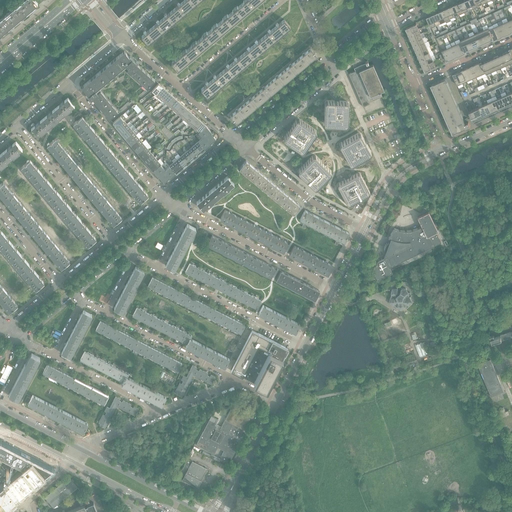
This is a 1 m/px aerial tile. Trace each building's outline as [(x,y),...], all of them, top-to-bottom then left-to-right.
[(38,3),(34,0),(24,0),(23,1),(24,2),(19,5),(26,13),(38,3)] [(189,9),(197,3),(199,0),(184,0),(183,1),(189,9)] [(255,6),(254,6),(257,3),(254,0),(245,0),(241,4),(247,12),(253,7),(253,8),(255,6)] [(469,11),(464,0),(464,1),(462,1),(459,2),(464,13),(469,11)] [(473,9),(469,0),(464,0),(469,11),(473,9)] [(478,6),(475,0),(469,0),(473,9),(478,6)] [(179,18),(189,9),(183,1),(180,4),(179,4),(177,5),(178,6),(172,10),(179,18)] [(464,13),(459,2),(459,3),(458,3),(457,3),(455,4),(459,15),(464,13)] [(241,17),(247,12),(241,4),(230,13),(237,21),(240,18),(242,17),(241,17)] [(459,15),(455,4),(454,5),(453,5),(450,6),(455,17),(459,15)] [(26,13),(19,5),(15,9),(14,8),(11,11),(12,11),(8,15),(14,23),(26,13)] [(455,17),(450,6),(450,7),(448,8),(448,7),(445,9),(450,19),(455,17)] [(450,19),(445,9),(444,10),(443,9),(441,11),(445,21),(450,19)] [(168,26),(176,20),(179,18),(172,10),(167,15),(166,14),(165,16),(162,19),(168,26)] [(445,21),(441,11),(438,12),(437,13),(436,13),(441,23),(445,21)] [(234,24),(233,23),(237,21),(230,13),(220,22),(226,29),(232,25),(234,24)] [(441,23),(436,13),(433,14),(432,15),(431,15),(436,25),(441,23)] [(14,23),(8,15),(3,19),(3,18),(2,19),(0,20),(0,21),(0,28),(3,32),(14,23)] [(436,25),(431,15),(429,16),(426,17),(427,18),(431,27),(436,25)] [(158,35),(166,28),(168,26),(162,19),(159,22),(158,21),(158,22),(157,23),(152,28),(158,35)] [(290,27),(284,19),(278,24),(276,25),(277,26),(273,28),(280,36),(290,27)] [(511,31),(511,30),(508,21),(503,23),(508,34),(511,33),(511,32),(511,31)] [(221,34),(226,29),(220,22),(210,30),(216,38),(219,35),(219,36),(221,34)] [(508,34),(503,23),(498,25),(503,36),(505,35),(508,34)] [(418,29),(416,24),(409,27),(406,28),(407,30),(408,33),(418,29)] [(503,36),(498,25),(494,28),(498,38),(501,37),(503,36)] [(147,44),(155,37),(158,35),(152,28),(146,32),(144,33),(144,34),(141,36),(147,44)] [(280,36),(273,28),(270,31),(270,30),(269,31),(268,32),(269,32),(263,37),(269,44),(280,36)] [(494,40),(488,28),(484,30),(488,40),(493,38),(493,40),(494,40)] [(498,38),(494,28),(489,30),(488,28),(494,40),(495,39),(498,38)] [(421,34),(418,29),(408,33),(408,34),(408,33),(409,35),(410,38),(421,34)] [(213,41),(216,38),(210,30),(199,39),(205,47),(211,42),(213,41)] [(488,40),(484,30),(479,32),(483,42),(488,40)] [(483,42),(479,32),(474,34),(479,45),(483,42)] [(423,38),(421,34),(410,38),(411,38),(411,40),(412,43),(423,38)] [(479,45),(474,34),(469,36),(474,47),(479,45)] [(474,47),(469,36),(465,39),(469,49),(474,47)] [(269,44),(263,37),(257,42),(257,41),(255,43),(256,43),(253,46),(259,53),(269,44)] [(425,43),(423,38),(412,43),(413,45),(414,45),(414,47),(425,43)] [(200,51),(205,47),(199,39),(189,48),(195,55),(198,53),(199,53),(200,52),(200,51)] [(469,49),(465,39),(460,41),(465,53),(465,52),(465,51),(469,49)] [(465,53),(460,41),(461,42),(456,44),(461,55),(464,54),(464,53),(465,53)] [(427,47),(425,43),(414,47),(415,50),(416,50),(416,51),(416,52),(427,47)] [(461,55),(456,44),(451,47),(456,57),(458,56),(461,55)] [(259,53),(253,46),(250,48),(249,48),(247,49),(248,50),(242,54),(249,62),(259,53)] [(317,55),(310,47),(309,46),(295,57),(303,66),(317,55)] [(429,52),(427,47),(416,52),(418,55),(419,56),(418,56),(419,57),(429,52)] [(456,57),(451,47),(447,49),(451,59),(454,58),(456,57)] [(192,58),(195,55),(189,48),(178,57),(185,64),(190,60),(191,60),(192,58)] [(451,59),(447,49),(442,51),(446,61),(448,60),(451,59)] [(124,51),(121,54),(123,56),(124,58),(128,62),(126,64),(127,66),(129,68),(135,62),(135,61),(134,60),(133,60),(132,59),(131,59),(124,51)] [(431,57),(429,52),(419,57),(420,59),(421,61),(420,61),(421,61),(431,57)] [(510,63),(505,53),(500,55),(505,66),(510,63)] [(121,54),(113,60),(121,69),(126,64),(128,62),(124,58),(123,56),(121,54)] [(249,62),(242,54),(237,59),(236,58),(235,60),(232,63),(238,71),(249,62)] [(505,66),(500,55),(496,57),(500,68),(505,66)] [(185,64),(178,57),(171,63),(177,70),(178,70),(178,71),(180,69),(179,69),(185,64)] [(303,66),(295,57),(282,68),(290,78),(303,66)] [(433,61),(431,57),(421,61),(422,64),(423,65),(422,65),(423,66),(433,61)] [(500,68),(496,57),(491,60),(496,70),(500,68)] [(113,60),(108,64),(115,73),(121,69),(113,60)] [(496,70),(491,60),(486,62),(491,72),(496,70)] [(384,90),(373,65),(369,66),(368,63),(367,61),(365,62),(366,63),(354,68),(355,71),(349,74),(363,107),(369,104),(369,102),(382,96),(380,92),(384,90)] [(435,66),(433,61),(423,66),(424,69),(424,68),(425,71),(428,69),(435,66)] [(129,68),(127,70),(132,75),(139,66),(137,64),(135,62),(129,68)] [(486,74),(481,62),(479,63),(476,64),(481,74),(485,72),(486,74)] [(491,72),(486,62),(482,64),(481,62),(486,74),(491,72)] [(228,79),(238,71),(232,63),(229,66),(228,65),(227,67),(222,72),(228,79)] [(108,64),(103,68),(111,77),(115,73),(108,64)] [(481,74),(476,64),(473,65),(471,66),(476,77),(481,74)] [(139,66),(132,75),(137,79),(144,70),(139,66)] [(476,77),(471,66),(470,67),(467,68),(471,79),(476,77)] [(103,68),(98,73),(105,82),(111,77),(103,68)] [(290,78),(282,68),(268,80),(276,89),(290,78)] [(471,79),(467,68),(464,69),(464,70),(462,70),(467,81),(471,79)] [(144,70),(137,79),(142,84),(149,75),(144,70)] [(467,81),(462,70),(460,71),(457,72),(462,83),(467,81)] [(228,79),(222,72),(216,76),(214,77),(214,78),(211,80),(217,88),(228,79)] [(462,83),(457,72),(454,74),(453,75),(457,85),(462,83)] [(98,73),(93,77),(100,86),(105,82),(98,73)] [(149,75),(142,84),(147,88),(155,80),(149,75)] [(464,119),(448,84),(447,81),(448,80),(447,78),(446,76),(443,78),(444,79),(431,84),(433,89),(434,91),(436,96),(437,98),(438,99),(440,103),(439,103),(440,105),(442,108),(443,110),(443,112),(444,112),(446,117),(446,119),(447,119),(449,124),(450,126),(452,130),(453,133),(454,132),(465,127),(466,128),(470,126),(468,119),(467,118),(464,119)] [(93,77),(88,81),(93,87),(95,90),(98,88),(100,86),(93,77)] [(217,88),(211,80),(208,83),(207,83),(206,84),(206,85),(201,89),(202,90),(201,91),(206,98),(217,88)] [(276,89),(268,80),(255,91),(263,100),(276,89)] [(88,81),(82,86),(87,92),(89,95),(91,93),(93,92),(95,90),(93,87),(88,81)] [(158,83),(152,91),(155,94),(162,86),(158,83)] [(155,94),(153,96),(157,99),(159,97),(166,90),(162,86),(155,94)] [(89,95),(89,96),(90,97),(91,98),(92,98),(94,100),(96,103),(105,95),(100,90),(98,88),(95,90),(93,92),(91,93),(89,95)] [(159,97),(157,99),(161,102),(163,100),(169,93),(166,90),(159,97)] [(263,100),(255,91),(242,102),(250,111),(263,100)] [(161,102),(164,106),(166,104),(173,96),(169,93),(163,100),(161,102)] [(105,95),(96,103),(100,108),(109,100),(105,95)] [(511,106),(506,95),(502,97),(507,108),(511,106)] [(173,96),(166,104),(170,107),(176,99),(173,96)] [(507,108),(502,97),(497,99),(502,111),(507,108)] [(62,116),(74,106),(74,105),(68,98),(63,102),(60,104),(55,108),(62,116)] [(176,99),(170,107),(173,110),(180,102),(176,99)] [(502,111),(497,99),(492,101),(498,113),(502,111)] [(109,100),(100,108),(105,113),(113,106),(109,100)] [(325,103),(324,122),(324,123),(325,124),(326,124),(345,125),(346,125),(347,125),(348,124),(348,123),(349,104),(349,103),(348,102),(347,102),(347,101),(327,101),(326,101),(325,101),(325,102),(325,103)] [(498,113),(492,101),(488,103),(493,115),(498,113)] [(180,102),(173,110),(177,113),(184,106),(180,102)] [(250,111),(242,102),(227,114),(229,117),(230,116),(236,123),(250,111)] [(493,115),(488,103),(483,105),(488,117),(493,115)] [(488,117),(483,105),(478,107),(484,119),(488,117)] [(113,106),(105,113),(109,118),(118,111),(113,106)] [(184,106),(177,113),(180,117),(187,109),(184,106)] [(484,119),(478,107),(474,109),(479,121),(484,119)] [(50,127),(62,116),(55,108),(51,112),(50,112),(48,114),(48,115),(43,119),(50,127)] [(187,109),(180,117),(184,120),(191,112),(187,109)] [(479,121),(474,109),(469,111),(474,123),(479,121)] [(191,112),(184,120),(187,123),(194,115),(191,112)] [(89,126),(87,124),(88,123),(86,121),(86,122),(82,117),(81,117),(79,114),(75,117),(78,120),(74,123),(83,135),(92,128),(89,126)] [(120,116),(113,123),(116,126),(123,120),(124,120),(126,118),(122,114),(120,116)] [(194,115),(187,123),(191,126),(198,118),(194,115)] [(198,118),(191,126),(195,129),(202,122),(198,118)] [(38,137),(50,127),(43,119),(39,122),(38,122),(36,124),(36,125),(31,129),(37,136),(38,137)] [(284,138),(284,139),(284,140),(285,141),(301,151),(301,152),(302,152),(303,152),(304,151),(310,142),(316,133),(316,132),(316,131),(315,130),(299,119),(298,119),(297,119),(296,120),(284,137),(284,138)] [(123,120),(116,126),(119,130),(127,124),(124,120),(123,120)] [(127,124),(119,130),(122,134),(130,127),(133,125),(130,121),(127,124)] [(202,122),(195,129),(198,133),(206,126),(202,122)] [(130,127),(122,134),(125,137),(133,131),(136,128),(133,125),(130,127)] [(206,126),(198,133),(199,134),(201,136),(202,138),(203,139),(211,133),(211,132),(209,130),(206,126)] [(92,128),(83,135),(93,147),(101,140),(99,137),(97,135),(96,133),(95,133),(94,131),(92,128)] [(133,131),(125,137),(128,141),(136,135),(139,132),(136,128),(133,131)] [(136,135),(128,141),(131,145),(139,138),(142,136),(139,132),(136,135)] [(202,138),(199,141),(205,148),(211,144),(210,143),(216,138),(211,133),(203,139),(202,138)] [(340,144),(340,145),(340,146),(349,163),(350,163),(350,164),(351,164),(352,164),(369,154),(370,154),(370,153),(370,152),(370,151),(361,134),(360,134),(360,133),(359,133),(358,133),(341,143),(340,143),(340,144)] [(139,138),(131,145),(134,148),(142,142),(139,138)] [(65,151),(59,144),(55,139),(49,144),(49,143),(47,144),(48,145),(47,146),(51,151),(52,153),(53,153),(55,155),(54,155),(57,158),(65,151)] [(107,146),(106,145),(105,145),(103,143),(104,142),(101,140),(93,147),(103,158),(111,152),(109,149),(107,147),(107,146)] [(199,141),(195,144),(201,152),(205,148),(199,141)] [(10,160),(22,150),(22,149),(16,142),(11,146),(11,145),(9,146),(8,148),(4,152),(10,160)] [(142,142),(134,148),(137,152),(145,146),(142,142)] [(145,146),(137,152),(141,156),(148,149),(151,147),(148,143),(145,146)] [(195,144),(191,147),(198,155),(201,152),(195,144)] [(191,147),(188,150),(194,158),(198,155),(191,147)] [(148,149),(141,156),(144,160),(151,153),(148,149)] [(188,150),(184,153),(190,161),(194,158),(188,150)] [(75,162),(65,151),(57,158),(59,160),(61,162),(61,163),(62,164),(63,164),(64,166),(64,167),(66,169),(75,162)] [(0,168),(10,160),(4,152),(0,154),(0,168)] [(117,158),(116,157),(116,156),(115,157),(113,154),(111,152),(103,158),(113,170),(121,163),(119,160),(118,161),(117,159),(117,158)] [(151,153),(144,160),(147,163),(154,157),(151,153)] [(184,153),(180,156),(187,164),(190,161),(184,153)] [(178,154),(174,157),(176,159),(183,167),(187,164),(180,156),(178,154)] [(298,170),(298,171),(298,172),(299,173),(314,188),(315,188),(316,188),(317,188),(330,174),(331,173),(331,172),(331,171),(330,171),(316,156),(315,156),(314,155),(313,156),(312,156),(299,170),(298,170)] [(154,157),(147,163),(150,167),(157,160),(154,157)] [(176,159),(173,163),(179,170),(183,167),(176,159)] [(36,167),(35,166),(34,165),(29,160),(29,161),(28,160),(27,162),(21,167),(31,179),(39,172),(37,169),(37,170),(35,167),(36,167)] [(157,160),(150,167),(153,171),(161,164),(157,160)] [(255,168),(246,161),(246,160),(239,168),(240,168),(248,175),(251,170),(252,171),(255,168)] [(84,174),(75,162),(66,169),(69,172),(71,174),(70,174),(71,176),(72,176),(74,178),(76,181),(84,174)] [(127,170),(126,169),(125,168),(123,166),(121,163),(113,170),(122,182),(131,175),(128,172),(126,170),(127,170)] [(173,163),(169,166),(176,173),(179,170),(173,163)] [(161,164),(153,171),(158,177),(159,176),(166,170),(166,169),(164,167),(163,168),(162,165),(161,164)] [(166,170),(159,176),(164,182),(169,178),(170,178),(176,173),(169,166),(166,169),(166,170)] [(267,178),(255,168),(252,171),(251,170),(248,175),(259,184),(262,181),(263,182),(264,180),(264,181),(267,178)] [(47,181),(45,179),(45,178),(44,177),(43,177),(42,175),(39,172),(31,179),(41,190),(49,184),(47,181)] [(338,184),(337,185),(337,186),(338,186),(347,203),(347,204),(348,204),(349,204),(350,204),(355,201),(368,194),(369,194),(369,193),(369,192),(369,191),(360,174),(359,173),(358,173),(357,173),(339,183),(338,184)] [(94,186),(90,180),(84,174),(76,181),(78,184),(79,183),(80,185),(80,186),(82,188),(82,187),(84,190),(86,192),(94,186)] [(136,181),(136,180),(135,179),(134,180),(133,178),(133,177),(131,175),(122,182),(132,193),(140,186),(138,184),(136,182),(136,181)] [(223,193),(229,188),(234,184),(227,176),(220,182),(221,182),(219,184),(219,183),(212,189),(218,197),(223,193)] [(279,188),(267,178),(264,181),(264,180),(263,182),(262,181),(259,184),(274,196),(277,193),(276,192),(277,192),(276,191),(279,188)] [(11,192),(7,187),(3,183),(2,183),(0,184),(0,195),(1,196),(0,196),(3,199),(11,192)] [(55,191),(55,190),(54,188),(53,189),(51,186),(52,186),(49,184),(41,190),(51,202),(59,195),(57,192),(57,193),(55,191)] [(104,197),(94,186),(86,192),(88,195),(90,197),(90,198),(91,199),(92,199),(94,201),(93,201),(96,204),(104,197)] [(148,196),(145,193),(146,192),(144,191),(142,189),(140,186),(132,193),(140,203),(141,202),(144,199),(148,196)] [(291,198),(279,188),(276,191),(277,192),(276,192),(277,193),(274,196),(286,206),(289,202),(289,201),(291,198)] [(208,206),(214,201),(218,197),(212,189),(205,195),(205,196),(204,197),(203,196),(196,202),(203,210),(208,206)] [(21,204),(11,192),(3,199),(5,202),(5,201),(7,204),(7,205),(8,206),(9,206),(10,208),(13,211),(21,204)] [(65,202),(63,200),(61,198),(59,195),(51,202),(61,214),(69,207),(67,204),(66,204),(65,202)] [(114,209),(104,197),(96,204),(98,207),(98,206),(100,209),(101,211),(102,211),(103,213),(105,216),(114,209)] [(293,213),(300,206),(300,205),(299,205),(291,198),(289,201),(289,202),(286,206),(293,212),(293,213)] [(28,213),(24,208),(21,204),(13,211),(15,213),(16,215),(17,217),(18,217),(20,220),(28,213)] [(76,216),(74,214),(75,213),(73,212),(71,210),(71,209),(69,207),(61,214),(70,225),(79,218),(76,216)] [(121,218),(117,213),(114,209),(105,216),(108,218),(109,220),(110,222),(111,222),(113,225),(117,222),(118,222),(121,219),(121,218)] [(288,243),(272,235),(270,233),(252,224),(225,210),(220,219),(228,223),(238,228),(253,236),(263,241),(278,249),(283,251),(286,246),(288,243)] [(311,225),(316,216),(305,210),(300,219),(300,220),(300,219),(302,221),(304,222),(302,227),(304,228),(307,224),(306,224),(307,223),(311,225)] [(441,242),(436,232),(437,231),(438,231),(428,211),(417,217),(421,226),(417,228),(416,229),(414,230),(412,230),(411,230),(409,231),(407,231),(405,231),(404,231),(402,231),(400,230),(398,230),(397,229),(395,229),(394,228),(393,228),(388,238),(391,239),(390,243),(389,243),(388,243),(387,243),(386,244),(385,244),(385,245),(384,245),(384,246),(384,247),(384,248),(384,249),(384,250),(385,251),(386,252),(385,256),(382,258),(377,260),(372,271),(374,274),(376,279),(377,280),(392,272),(392,271),(391,271),(389,267),(434,245),(441,242)] [(36,222),(32,218),(28,213),(20,220),(22,222),(23,222),(24,224),(25,226),(26,226),(28,229),(36,222)] [(322,231),(327,221),(316,216),(311,225),(322,231)] [(84,225),(83,223),(82,223),(81,221),(79,218),(70,225),(80,237),(88,230),(86,227),(84,225)] [(333,236),(338,227),(327,221),(322,231),(333,236)] [(44,231),(40,227),(36,222),(28,229),(30,232),(32,233),(32,234),(33,236),(34,235),(33,236),(36,238),(44,231)] [(188,242),(191,236),(196,228),(187,224),(184,230),(182,232),(183,232),(180,238),(188,242)] [(344,242),(348,234),(349,233),(349,232),(348,233),(347,232),(338,227),(333,236),(337,238),(334,244),(337,245),(340,240),(344,242),(343,242),(344,242)] [(94,236),(93,235),(92,234),(92,235),(90,233),(88,230),(80,237),(88,246),(89,246),(92,243),(96,239),(93,237),(94,236)] [(52,241),(48,236),(44,231),(36,238),(38,241),(40,242),(39,243),(41,245),(41,244),(41,245),(44,248),(52,241)] [(8,241),(7,239),(6,237),(5,237),(3,234),(0,237),(0,247),(3,251),(11,244),(9,241),(8,241)] [(220,250),(224,242),(220,239),(212,235),(207,244),(220,250)] [(181,256),(188,242),(180,238),(177,243),(176,243),(175,245),(175,246),(176,246),(173,251),(181,256)] [(62,253),(52,241),(44,248),(46,250),(48,252),(47,253),(49,255),(50,254),(51,256),(51,257),(54,260),(62,253)] [(232,257),(237,248),(231,245),(229,244),(224,242),(220,250),(226,253),(232,257)] [(16,250),(15,249),(15,248),(14,246),(13,247),(13,246),(11,244),(3,251),(11,260),(19,253),(17,250),(16,250)] [(302,261),(306,252),(294,246),(292,249),(289,255),(294,257),(296,258),(302,261)] [(245,263),(250,255),(245,252),(243,251),(237,248),(232,257),(242,262),(242,263),(243,262),(245,263)] [(174,270),(181,256),(173,251),(170,257),(169,257),(168,259),(169,259),(166,265),(174,270)] [(315,268),(319,259),(309,253),(306,252),(302,261),(308,264),(310,265),(315,268)] [(24,260),(23,258),(23,257),(22,256),(21,256),(19,253),(11,260),(18,269),(27,262),(24,259),(24,260)] [(69,262),(66,258),(62,253),(54,260),(56,262),(57,263),(57,264),(58,266),(59,265),(61,268),(65,265),(65,266),(69,263),(69,262)] [(258,270),(262,261),(256,258),(254,257),(250,255),(245,263),(258,270)] [(327,274),(332,265),(319,259),(315,268),(320,270),(321,271),(326,274),(327,274)] [(272,274),(275,268),(270,265),(268,264),(262,261),(258,270),(270,276),(272,274)] [(28,281),(36,274),(34,271),(32,269),(31,267),(30,267),(28,265),(29,265),(27,262),(18,269),(28,281)] [(191,275),(195,266),(189,263),(185,272),(191,275)] [(137,285),(144,271),(135,266),(132,272),(131,274),(131,275),(128,281),(137,285)] [(196,277),(201,269),(195,266),(191,275),(196,277)] [(202,280),(206,272),(201,269),(196,277),(202,280)] [(289,286),(294,277),(288,274),(287,274),(284,272),(281,271),(278,277),(276,279),(289,286)] [(207,283),(211,275),(206,272),(202,280),(207,283)] [(40,286),(44,283),(41,280),(42,280),(40,278),(38,277),(38,276),(36,274),(28,281),(36,290),(37,289),(37,290),(40,287),(40,286)] [(213,286),(217,278),(211,275),(207,283),(213,286)] [(154,289),(158,280),(152,277),(148,286),(154,289)] [(302,293),(307,284),(303,282),(302,282),(300,280),(294,277),(289,286),(302,293)] [(218,289),(222,280),(217,278),(213,286),(218,289)] [(159,291),(163,283),(158,280),(154,289),(159,291)] [(223,291),(228,283),(222,280),(218,289),(223,291)] [(130,299),(137,285),(128,281),(125,286),(124,287),(124,288),(121,294),(130,299)] [(164,294),(169,286),(163,283),(159,291),(164,294)] [(229,294),(233,286),(228,283),(223,291),(229,294)] [(9,296),(4,289),(0,284),(0,301),(1,303),(9,296)] [(314,299),(319,290),(318,290),(313,287),(311,286),(309,285),(307,284),(302,293),(313,298),(314,299)] [(170,297),(174,289),(169,286),(164,294),(170,297)] [(234,297),(239,289),(233,286),(229,294),(234,297)] [(396,307),(400,310),(404,307),(406,308),(408,306),(408,304),(411,301),(409,297),(411,295),(410,292),(408,292),(406,288),(401,289),(400,286),(397,287),(396,289),(392,289),(391,294),(391,295),(390,298),(391,298),(393,305),(396,307)] [(175,300),(180,292),(174,289),(170,297),(175,300)] [(240,300),(244,292),(239,289),(234,297),(240,300)] [(181,302),(185,294),(180,292),(175,300),(181,302)] [(245,303),(249,294),(244,292),(240,300),(245,303)] [(122,312),(130,299),(121,294),(118,300),(117,302),(114,308),(122,312)] [(186,305),(190,297),(185,294),(181,302),(186,305)] [(250,305),(255,297),(249,294),(245,303),(250,305)] [(17,305),(13,301),(9,296),(1,303),(3,306),(4,305),(5,307),(5,308),(6,309),(7,309),(9,312),(13,309),(17,306),(17,305)] [(192,308),(196,300),(190,297),(186,305),(192,308)] [(256,308),(260,300),(255,297),(250,305),(256,308)] [(197,311),(201,303),(196,300),(192,308),(197,311)] [(202,314),(207,305),(201,303),(197,311),(202,314)] [(208,316),(212,308),(207,305),(202,314),(208,316)] [(270,320),(275,311),(263,305),(258,313),(264,317),(266,318),(267,318),(270,320)] [(138,318),(142,310),(137,307),(133,315),(138,318)] [(213,319),(218,311),(212,308),(208,316),(213,319)] [(84,329),(92,315),(83,310),(80,316),(79,318),(76,324),(84,329)] [(144,321),(148,313),(142,310),(138,318),(144,321)] [(219,322),(223,314),(218,311),(213,319),(219,322)] [(288,318),(283,315),(275,311),(270,320),(276,322),(276,323),(278,324),(284,327),(288,318)] [(149,324),(153,316),(148,313),(144,321),(149,324)] [(224,325),(228,317),(223,314),(219,322),(224,325)] [(154,327),(159,319),(153,316),(149,324),(154,327)] [(230,328),(234,320),(228,317),(224,325),(230,328)] [(300,324),(299,324),(288,318),(284,327),(287,328),(287,329),(289,330),(295,333),(300,324)] [(160,330),(164,321),(159,319),(154,327),(160,330)] [(235,330),(239,322),(234,320),(230,328),(235,330)] [(101,332),(105,324),(100,321),(96,329),(101,332)] [(165,332),(169,324),(164,321),(160,330),(165,332)] [(241,333),(245,325),(239,322),(235,330),(241,333)] [(77,342),(84,329),(76,324),(73,330),(71,332),(72,332),(69,338),(77,342)] [(107,335),(111,327),(105,324),(101,332),(107,335)] [(171,335),(175,327),(169,324),(165,332),(171,335)] [(112,338),(117,330),(111,327),(107,335),(112,338)] [(176,338),(180,330),(175,327),(171,335),(176,338)] [(118,340),(122,332),(117,330),(112,338),(118,340)] [(181,341),(186,333),(180,330),(176,338),(181,341)] [(282,358),(284,355),(287,348),(255,331),(252,330),(231,371),(234,372),(253,382),(254,382),(255,383),(267,389),(279,364),(278,364),(281,358),(282,359),(283,359),(282,358)] [(492,343),(511,337),(511,331),(500,335),(500,336),(494,338),(494,335),(490,337),(492,343)] [(123,343),(127,335),(122,332),(118,340),(123,343)] [(190,338),(191,336),(186,333),(181,341),(187,344),(190,338)] [(129,346),(133,338),(127,335),(123,343),(129,346)] [(70,356),(77,342),(69,338),(66,344),(66,343),(64,346),(65,346),(62,352),(70,356)] [(134,349),(138,341),(133,338),(129,346),(134,349)] [(198,343),(190,338),(187,344),(185,347),(191,350),(192,351),(193,351),(194,351),(199,354),(204,345),(198,343)] [(140,352),(144,344),(138,341),(134,349),(140,352)] [(426,354),(422,343),(420,344),(419,344),(416,345),(420,356),(426,354)] [(145,355),(149,346),(144,344),(140,352),(145,355)] [(211,360),(215,351),(204,345),(199,354),(205,357),(206,358),(207,358),(211,360)] [(150,357),(154,349),(149,346),(145,355),(150,357)] [(156,360),(160,352),(154,349),(150,357),(156,360)] [(86,362),(90,354),(84,351),(80,359),(86,362)] [(229,359),(227,357),(215,351),(211,360),(216,363),(217,364),(218,364),(219,364),(225,367),(229,359)] [(161,363),(165,355),(160,352),(156,360),(161,363)] [(32,372),(39,359),(31,354),(28,360),(27,360),(26,362),(27,362),(24,368),(32,372)] [(91,365),(95,357),(90,354),(86,362),(91,365)] [(166,366),(171,358),(165,355),(161,363),(166,366)] [(97,368),(101,360),(95,357),(91,365),(97,368)] [(172,369),(176,360),(171,358),(166,366),(172,369)] [(504,391),(490,359),(478,365),(491,397),(504,391)] [(102,371),(106,363),(101,360),(97,368),(102,371)] [(178,371),(182,363),(176,360),(172,369),(178,371)] [(108,373),(112,365),(106,363),(102,371),(108,373)] [(49,376),(53,368),(48,365),(44,373),(49,376)] [(113,376),(117,368),(112,365),(108,373),(113,376)] [(194,375),(197,370),(195,369),(196,367),(192,365),(189,372),(186,377),(190,379),(193,374),(194,375)] [(25,386),(32,372),(24,368),(21,374),(20,374),(20,375),(19,376),(20,376),(17,382),(25,386)] [(55,379),(59,371),(53,368),(49,376),(55,379)] [(118,379),(123,371),(117,368),(113,376),(118,379)] [(200,378),(204,371),(200,369),(199,371),(197,370),(194,375),(200,378)] [(60,382),(64,373),(59,371),(55,379),(60,382)] [(127,377),(128,374),(123,371),(118,379),(124,382),(127,377)] [(206,381),(208,376),(207,375),(208,373),(204,371),(200,378),(206,381)] [(65,384),(70,376),(64,373),(60,382),(65,384)] [(211,384),(215,377),(211,375),(210,377),(208,376),(206,381),(211,384)] [(71,387),(75,379),(70,376),(65,384),(71,387)] [(187,385),(190,379),(186,377),(183,376),(181,380),(183,381),(182,382),(187,385)] [(140,384),(135,381),(127,377),(124,382),(122,385),(128,388),(130,390),(130,389),(136,392),(140,384)] [(76,390),(81,382),(75,379),(71,387),(76,390)] [(18,400),(25,386),(17,382),(14,387),(13,387),(12,389),(12,390),(9,396),(18,400)] [(82,393),(86,385),(81,382),(76,390),(82,393)] [(185,391),(187,386),(187,385),(182,382),(181,384),(180,383),(177,387),(185,391)] [(153,390),(146,387),(140,384),(136,392),(142,395),(142,396),(144,397),(144,396),(149,399),(153,390)] [(87,396),(91,388),(86,385),(82,393),(87,396)] [(182,396),(185,391),(177,387),(175,391),(177,392),(176,394),(182,396)] [(93,398),(97,390),(91,388),(87,396),(93,398)] [(98,401),(102,393),(97,390),(93,398),(98,401)] [(166,397),(158,393),(153,390),(149,399),(153,401),(155,403),(156,402),(162,405),(166,397)] [(104,404),(108,396),(102,393),(98,401),(104,404)] [(47,402),(41,399),(32,395),(31,398),(27,396),(25,401),(28,403),(34,406),(34,407),(36,408),(42,411),(47,402)] [(118,407),(120,401),(119,401),(120,399),(115,397),(112,404),(111,406),(115,408),(116,406),(118,407)] [(123,409),(127,402),(123,400),(122,402),(120,401),(118,407),(123,409)] [(60,409),(54,406),(47,402),(42,411),(48,413),(47,414),(50,415),(56,418),(60,409)] [(131,407),(130,406),(131,404),(127,402),(123,409),(129,412),(131,407)] [(111,416),(115,408),(111,406),(109,408),(107,407),(104,411),(106,412),(106,413),(111,416)] [(135,415),(138,408),(134,406),(133,408),(131,407),(129,412),(135,415)] [(220,458),(230,462),(239,444),(229,439),(231,435),(239,439),(250,418),(231,408),(221,427),(215,424),(218,419),(211,416),(196,445),(214,454),(217,447),(224,451),(220,458)] [(74,416),(66,412),(60,409),(56,418),(61,421),(63,422),(64,422),(70,425),(74,416)] [(108,422),(110,417),(111,416),(106,413),(105,415),(103,414),(101,419),(108,422)] [(88,423),(80,419),(74,416),(70,425),(75,428),(77,429),(83,432),(88,423)] [(105,428),(108,422),(101,419),(99,422),(101,423),(100,425),(105,428)] [(0,509),(6,505),(50,467),(0,440),(0,455),(23,468),(0,487),(0,509)] [(183,480),(196,487),(197,487),(197,486),(198,487),(201,481),(200,480),(206,469),(192,462),(187,473),(186,473),(184,476),(185,476),(183,480)] [(65,497),(77,487),(73,482),(74,481),(72,479),(71,480),(69,478),(51,493),(53,495),(46,501),(48,503),(49,502),(52,506),(64,496),(65,497)] [(97,511),(93,503),(94,503),(93,502),(87,505),(87,506),(85,507),(84,505),(66,511),(97,511)]
